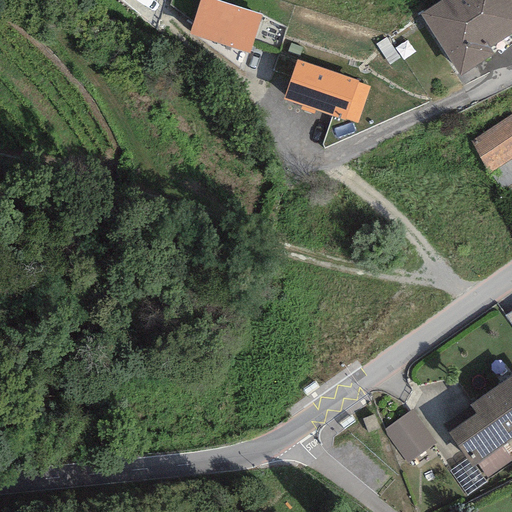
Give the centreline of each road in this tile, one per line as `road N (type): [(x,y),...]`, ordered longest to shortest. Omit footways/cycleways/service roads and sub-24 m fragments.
road 1 (tertiary): [(0,477),(257,450),(511,279)]
road 2 (track): [(0,165),(174,209),(258,248),(482,299)]
road 3 (track): [(174,209),(70,44),(17,0)]
road 4 (unknown): [(280,82),(330,126),(363,133),(405,122),(503,72)]
